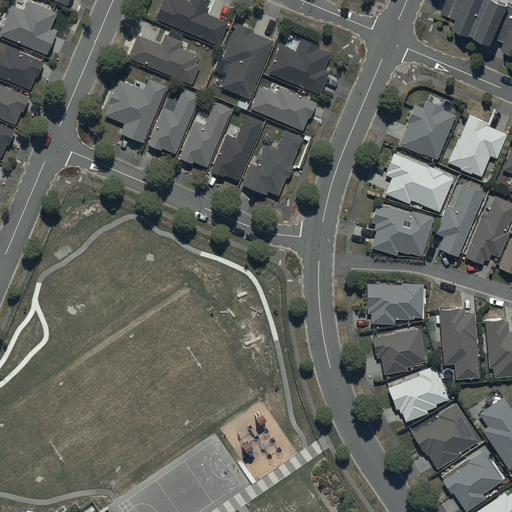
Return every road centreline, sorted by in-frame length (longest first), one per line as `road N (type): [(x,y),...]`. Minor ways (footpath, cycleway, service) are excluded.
road 1 (residential): [(319,238),(266,232),(52,143)]
road 2 (residential): [(407,511),(364,448),(336,384),(321,323),(318,261)]
road 3 (residential): [(319,238),(345,145),(390,38)]
road 4 (residential): [(511,294),(422,266),(318,261)]
road 5 (residential): [(52,143),(113,0)]
road 6 (residential): [(0,269),(52,143)]
road 7 (residential): [(511,92),(390,38)]
